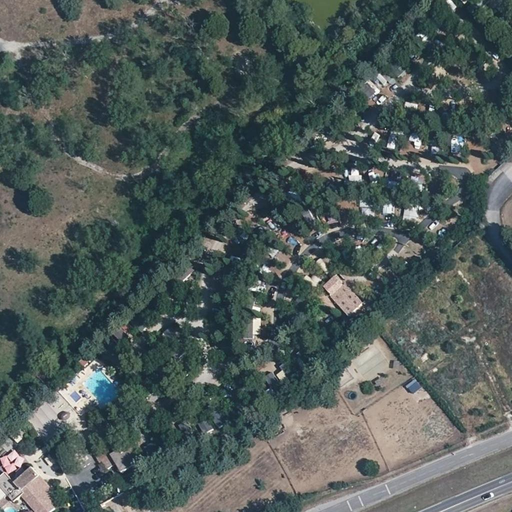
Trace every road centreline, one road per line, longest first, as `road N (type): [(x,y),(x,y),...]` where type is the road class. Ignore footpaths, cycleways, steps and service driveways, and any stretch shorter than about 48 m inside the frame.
road 1 (unknown): [(201,381),(214,251),(265,192),(306,164),(350,157),(448,174),(455,186)]
road 2 (unknown): [(201,381),(274,344),(291,276),(316,250),(330,241),(418,235)]
road 3 (unclassified): [(330,511),(511,436)]
road 4 (unknown): [(80,483),(74,455),(83,439),(201,381)]
